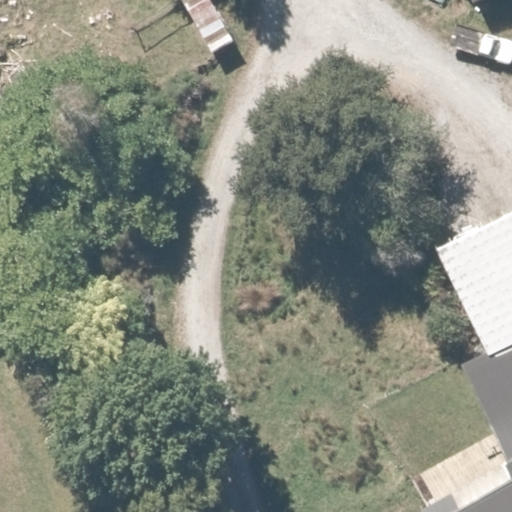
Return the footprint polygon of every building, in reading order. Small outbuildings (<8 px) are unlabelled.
[(511,36),(493,51),(511,76),(511,36)] [(491,210),(469,158),(429,175),(451,227),(491,210)] [(511,352),(511,223),(454,256),(509,354),(511,352)] [(496,354),(469,369),(511,447),(511,362),(503,367),(496,354)] [(469,488),(432,509),(433,511),(511,511),(511,492),(481,509),(469,488)]
